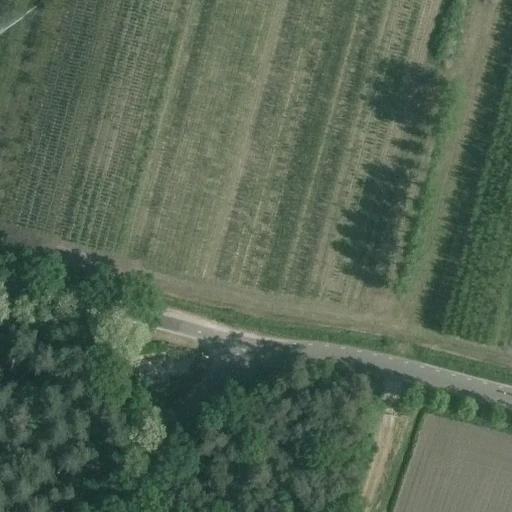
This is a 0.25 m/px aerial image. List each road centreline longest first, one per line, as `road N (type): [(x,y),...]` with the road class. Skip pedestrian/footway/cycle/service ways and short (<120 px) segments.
road 1 (tertiary): [(511,402),(318,352),(240,363)]
road 2 (unclassified): [(240,363),(205,338),(0,286)]
road 3 (tertiary): [(128,511),(185,412),(240,363)]
